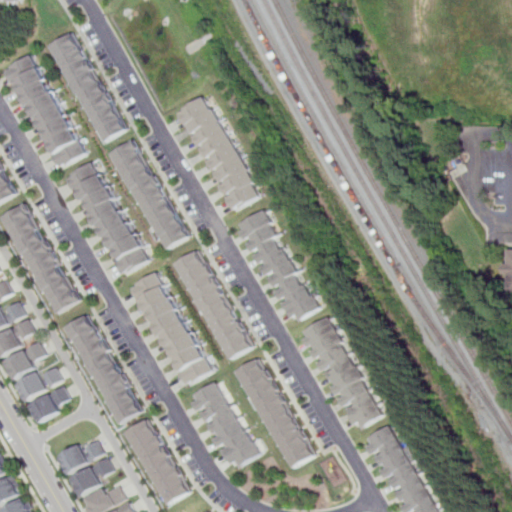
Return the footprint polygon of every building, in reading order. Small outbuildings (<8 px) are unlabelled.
[(74,32),(51,46),(109,143),(133,129),(74,32)] [(36,54),(10,69),(67,168),(93,153),(36,54)] [(267,196),(213,96),(184,112),(238,211),(267,196)] [(171,251),(195,237),(138,139),(115,153),(171,251)] [(156,260),(99,161),(73,176),(130,275),(156,260)] [(0,165),(0,207),(18,198),(0,165)] [(61,315),(84,302),(48,239),(29,204),(6,217),(61,315)] [(297,325),(325,309),(268,210),(241,226),(297,325)] [(203,250),(179,264),(235,362),(259,348),(203,250)] [(193,386),(220,372),(164,271),(137,286),(193,386)] [(0,304),(17,296),(8,279),(0,283),(0,304)] [(0,349),(5,359),(28,346),(26,342),(40,335),(31,317),(30,318),(21,300),(0,310),(0,349)] [(93,315),(70,328),(125,426),(148,412),(93,315)] [(334,317),(304,334),(359,432),(389,416),(334,317)] [(38,363),(51,355),(43,341),(7,362),(18,382),(41,369),(38,363)] [(266,358),(241,371),(293,470),(318,457),(266,358)] [(45,376),(43,371),(20,383),(30,401),(66,382),(60,369),(45,376)] [(223,382),(196,398),(238,471),(265,455),(223,382)] [(77,404),(68,387),(34,405),(43,422),(77,404)] [(154,419),(130,433),(172,506),(195,493),(154,419)] [(443,511),(397,425),(368,440),(406,511),(443,511)] [(64,456),(74,475),(110,454),(102,440),(86,449),(84,444),(64,456)] [(0,478),(14,471),(3,453),(0,454),(0,478)] [(73,479),(84,498),(107,484),(104,479),(120,470),(112,457),(73,479)] [(0,508),(26,493),(16,476),(0,485),(0,508)] [(92,511),(109,511),(132,499),(124,484),(111,492),(108,488),(90,499),(94,507),(91,509),(92,511)] [(35,511),(27,498),(1,511),(35,511)] [(140,511),(134,502),(119,511),(140,511)]
